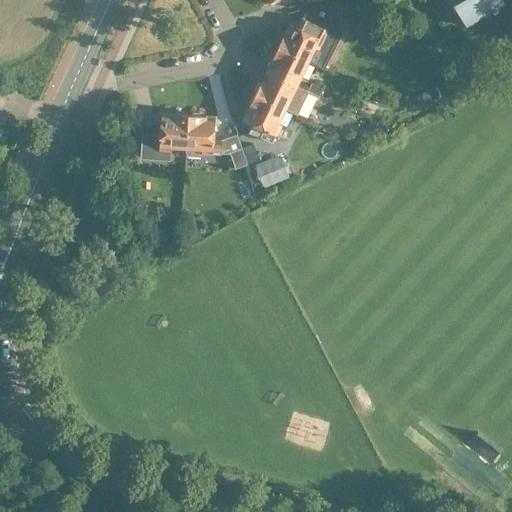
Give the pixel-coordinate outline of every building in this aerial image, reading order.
[(450,0),(455,8),(457,6),(467,24),(482,16),(485,20),(504,9),(501,4),(506,1),(504,0),(450,0)] [(316,23),(325,27),(334,9),(325,5),(316,23)] [(278,46),(310,62),(322,68),(343,27),(330,20),(326,28),(306,19),(302,27),(291,22),(278,46)] [(278,46),(267,70),(298,86),(310,62),(278,46)] [(267,70),(255,94),(286,109),(297,115),(297,113),(307,118),(317,98),(307,93),(308,91),(298,86),(267,70)] [(286,109),(255,94),(254,96),(252,97),(248,104),(249,107),(243,118),(254,123),(249,133),(263,139),(264,137),(273,142),(276,134),(278,135),(283,125),(280,123),(286,109)] [(142,135),(140,160),(170,163),(171,147),(186,148),(188,112),(162,110),(160,137),(142,135)] [(186,148),(186,154),(187,157),(199,157),(201,155),(201,154),(203,154),(203,153),(214,153),(223,153),(223,139),(215,139),(217,115),(188,112),(186,148)] [(245,147),(250,161),(260,157),(255,143),(245,147)] [(248,164),(243,150),(232,153),(241,182),(251,179),(246,164),(248,164)] [(281,153),(255,164),(265,186),(290,175),(281,153)]
